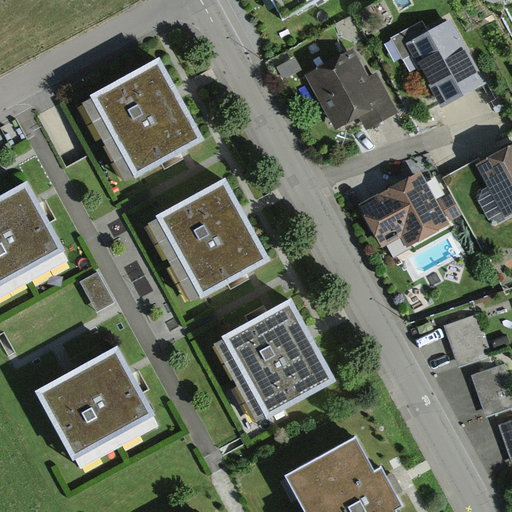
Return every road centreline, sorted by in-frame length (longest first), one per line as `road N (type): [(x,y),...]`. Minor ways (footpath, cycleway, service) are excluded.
road 1 (residential): [(204,0),(486,511)]
road 2 (residential): [(182,0),(0,97)]
